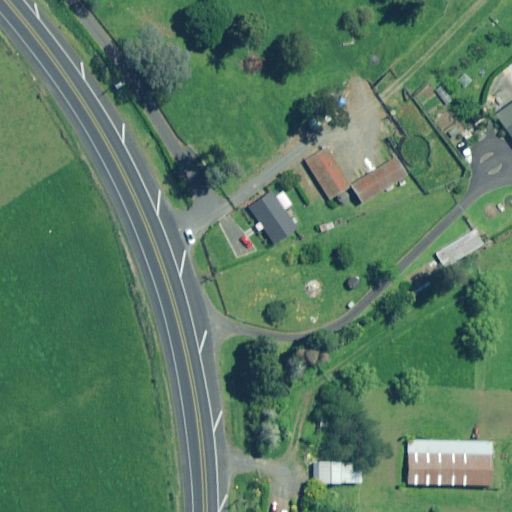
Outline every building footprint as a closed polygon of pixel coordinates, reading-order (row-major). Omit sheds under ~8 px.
[(511,106),(495,118),(511,141),(511,106)] [(407,176),(395,157),(352,185),(327,147),(303,162),(328,201),(347,189),(359,207),(407,176)] [(480,246),(471,232),(433,255),(442,269),(480,246)] [(490,488),(491,444),(409,442),(408,486),(490,488)] [(360,464),(311,464),(311,485),(360,485),(360,464)]
